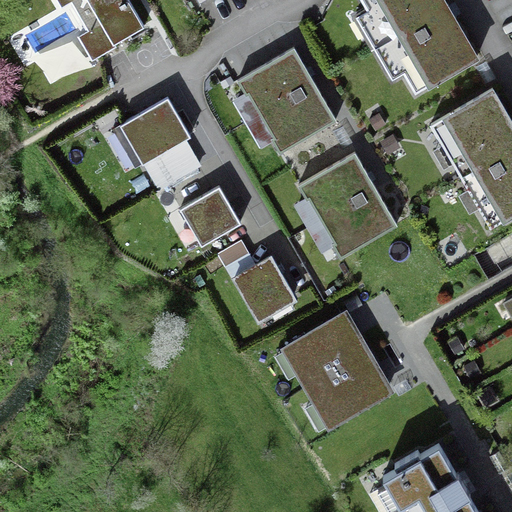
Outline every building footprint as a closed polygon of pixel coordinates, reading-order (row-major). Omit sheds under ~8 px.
[(143,27),(126,0),(54,0),(60,9),(70,3),(86,31),(76,37),(90,62),(115,47),(113,44),(143,27)] [(356,0),(412,94),(476,57),(448,10),(442,0),(356,0)] [(287,155),(337,125),(293,51),(243,81),(287,155)] [(488,229),(511,214),(511,122),(492,89),(428,127),(488,229)] [(118,129),(143,172),(194,143),(169,100),(118,129)] [(344,266),(400,233),(352,152),(296,185),(344,266)] [(190,254),(237,226),(214,189),(167,216),(190,254)] [(233,280),(254,315),(291,294),(270,258),(233,280)] [(380,393),(338,316),(266,355),(309,432),(380,393)] [(476,511),(467,496),(469,495),(463,485),(456,473),(455,474),(437,444),(419,455),(416,451),(393,465),(395,469),(382,478),(398,505),(393,508),(395,511),(476,511)] [(498,452),(488,458),(498,474),(508,469),(498,452)]
